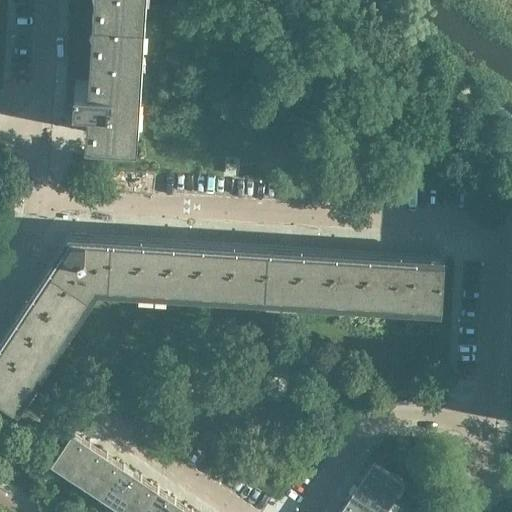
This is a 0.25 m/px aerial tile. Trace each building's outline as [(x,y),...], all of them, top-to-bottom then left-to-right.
[(89,78),(93,0),(71,0),(66,95),(64,115),(66,115),(66,113),(87,114),(88,96),(73,95),(74,77),(89,78)] [(138,133),(145,0),(93,0),(89,78),(88,96),(87,114),(89,114),(88,130),(86,130),(86,133),(139,136),(139,133),(138,133)] [(88,96),(89,78),(74,77),(73,95),(88,96)] [(442,305),(445,260),(85,239),(86,233),(77,232),(76,232),(72,237),(65,237),(65,238),(60,245),(65,249),(0,346),(0,398),(13,407),(95,284),(442,305)] [(67,478),(90,442),(72,430),(49,466),(67,478)] [(84,489),(107,453),(90,442),(67,478),(84,489)] [(101,500),(124,464),(107,453),(84,489),(101,500)] [(409,481),(373,458),(373,457),(361,475),(397,499),(409,481)] [(118,511),(141,475),(124,464),(101,500),(118,511)] [(118,511),(141,511),(158,487),(141,475),(118,511)] [(388,511),(397,499),(361,475),(350,492),(379,511),(388,511)] [(165,511),(175,498),(158,487),(141,511),(165,511)] [(379,511),(350,492),(339,509),(342,511),(379,511)] [(190,511),(192,509),(175,498),(165,511),(190,511)]
